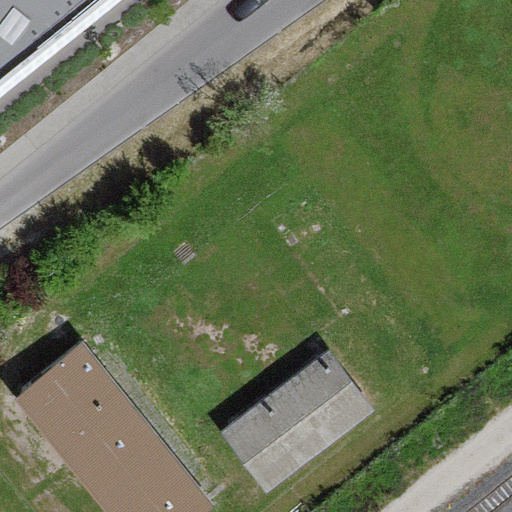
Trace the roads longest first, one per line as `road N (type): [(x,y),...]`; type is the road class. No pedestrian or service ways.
road 1 (tertiary): [(0,203),(264,0)]
road 2 (track): [(410,511),(511,430)]
